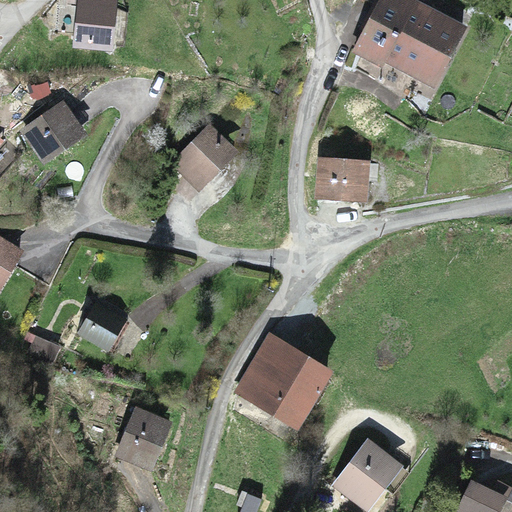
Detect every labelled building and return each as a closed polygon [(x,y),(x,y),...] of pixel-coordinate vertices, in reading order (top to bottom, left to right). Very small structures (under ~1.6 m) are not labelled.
[(75,0),(70,46),(106,51),(113,0),(75,0)] [(383,62),(416,2),(411,0),(381,0),(352,53),(379,67),(383,62)] [(416,2),(383,62),(433,89),(465,29),(416,2)] [(162,98),(168,75),(132,66),(127,90),(162,98)] [(20,129),(43,164),(87,136),(64,101),(20,129)] [(169,163),(196,191),(235,153),(208,125),(169,163)] [(333,165),(330,202),(376,206),(379,169),(333,165)] [(0,239),(0,249),(21,263),(27,254),(1,238),(0,239)] [(21,263),(0,249),(0,287),(4,290),(21,263)] [(126,321),(98,304),(80,334),(109,350),(126,321)] [(250,394),(267,405),(299,353),(281,343),(250,394)] [(299,353),(267,405),(308,430),(340,378),(308,359),(299,353)] [(114,455),(148,469),(167,422),(133,408),(114,455)] [(345,480),(371,502),(397,471),(371,450),(345,480)] [(367,507),(371,502),(345,480),(341,486),(367,507)] [(464,511),(503,511),(508,504),(476,489),(464,511)]
